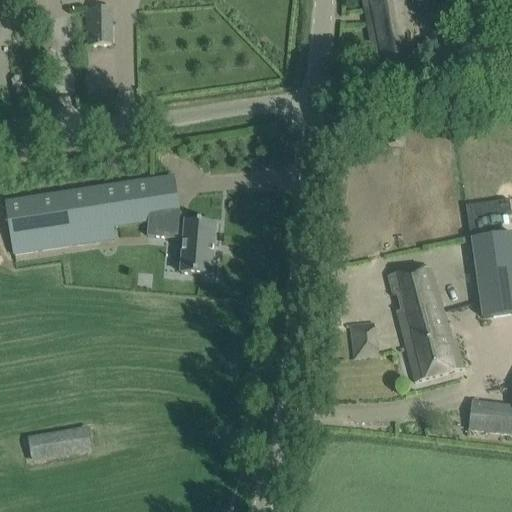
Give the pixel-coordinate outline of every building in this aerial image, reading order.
[(418,32),(412,0),(362,0),(379,87),(419,80),(411,33),(418,32)] [(87,10),(87,48),(112,46),(111,9),(87,10)] [(476,38),(444,39),(446,80),(451,79),(476,78),(478,78),(476,38)] [(390,120),(388,147),(404,148),(406,121),(390,120)] [(220,227),(159,222),(153,182),(9,204),(17,256),(101,243),(99,231),(153,223),(152,238),(184,241),(181,275),(201,277),(201,279),(205,279),(205,277),(215,278),(217,259),(213,259),(215,227),(220,228),(220,227)] [(76,298),(104,297),(101,250),(74,252),(76,298)] [(397,276),(388,279),(393,297),(397,296),(401,313),(397,314),(416,385),(465,371),(457,341),(453,342),(431,270),(424,271),(424,270),(397,274),(397,276)] [(378,358),(374,325),(351,328),(354,361),(378,358)] [(511,406),(471,402),(467,431),(511,435),(511,406)] [(32,464),(32,465),(93,454),(89,429),(28,440),(32,464)]
